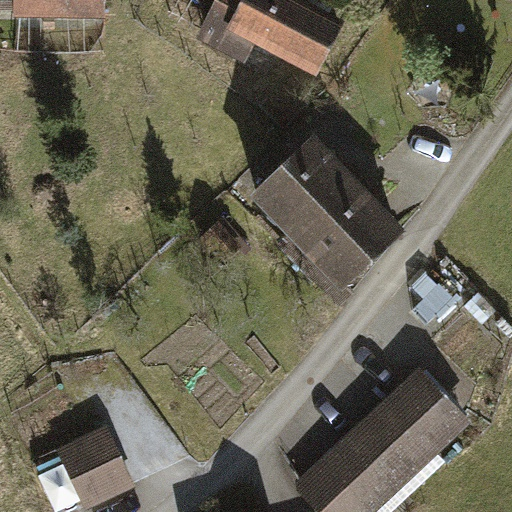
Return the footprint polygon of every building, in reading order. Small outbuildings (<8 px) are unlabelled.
[(107,0),(0,0),(0,9),(14,9),(14,19),(107,19),(107,0)] [(257,47),(320,80),(348,27),(296,0),(207,0),(219,6),(200,41),(246,65),(257,47)] [(281,248),(337,305),(407,238),(313,141),(254,198),(292,237),(281,248)] [(221,219),(203,239),(230,263),(248,243),(221,219)] [(419,370),(298,488),(321,511),(397,511),(443,467),(436,459),(472,424),(419,370)] [(59,451),(88,511),(134,490),(106,429),(59,451)]
